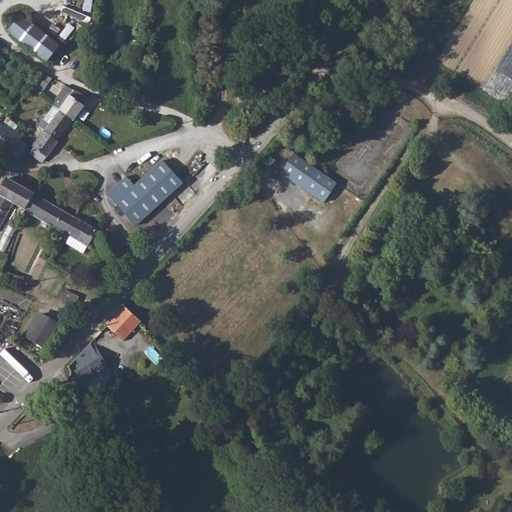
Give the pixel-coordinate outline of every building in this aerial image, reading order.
[(60,45),(20,15),(7,31),(47,62),(60,45)] [(68,89),(55,108),(68,118),(68,119),(79,104),(76,102),(82,94),(68,89)] [(29,148),(27,151),(39,159),(54,140),(54,138),(66,120),(68,118),(55,108),(44,123),(38,119),(34,125),(40,129),(30,143),(32,145),(29,148)] [(0,146),(14,157),(15,157),(24,144),(0,126),(0,146)] [(281,173),(326,202),(339,181),(294,153),(281,173)] [(126,179),(109,195),(121,208),(136,224),(181,182),(166,167),(160,161),(155,165),(133,186),(126,179)] [(0,219),(11,201),(8,200),(11,193),(6,190),(10,180),(4,176),(0,183),(0,219)] [(17,183),(10,180),(6,190),(11,193),(8,200),(11,201),(22,208),(31,191),(33,188),(19,180),(17,183)] [(31,191),(22,208),(43,220),(52,204),(31,191)] [(52,204),(43,220),(64,232),(74,217),(52,204)] [(74,217),(64,232),(85,244),(94,229),(74,217)] [(115,224),(104,231),(117,251),(127,245),(115,224)] [(12,272),(0,267),(0,275),(9,279),(12,272)] [(123,310),(107,328),(124,343),(140,325),(137,321),(123,310)] [(54,321),(37,311),(24,334),(41,344),(54,321)] [(89,346),(77,359),(81,370),(76,373),(83,386),(105,372),(89,346)]
